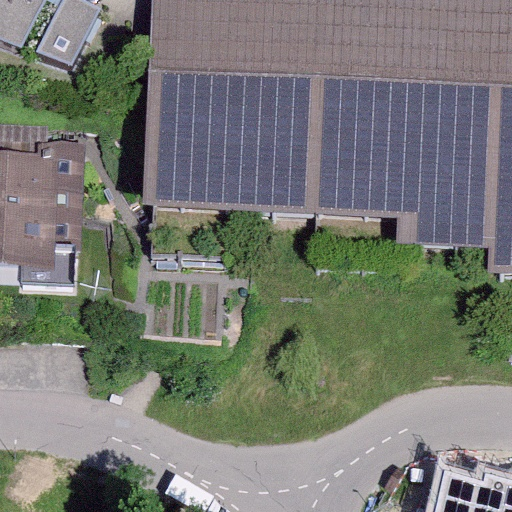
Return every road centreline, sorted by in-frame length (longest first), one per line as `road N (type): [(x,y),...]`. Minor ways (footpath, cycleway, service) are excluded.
road 1 (residential): [(0,418),(99,432),(280,511)]
road 2 (residential): [(286,511),(408,428),(459,417),(511,419)]
